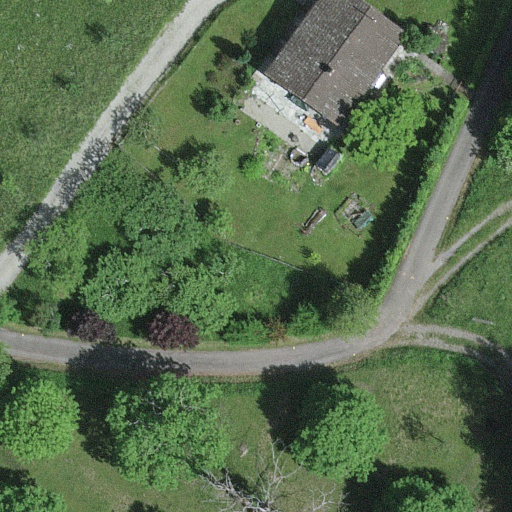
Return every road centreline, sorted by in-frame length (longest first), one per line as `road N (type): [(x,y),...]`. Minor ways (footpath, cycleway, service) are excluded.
road 1 (residential): [(511,45),(410,284),(387,325),(368,339),(321,354),(193,362),(0,340)]
road 2 (track): [(220,0),(171,49),(0,284)]
